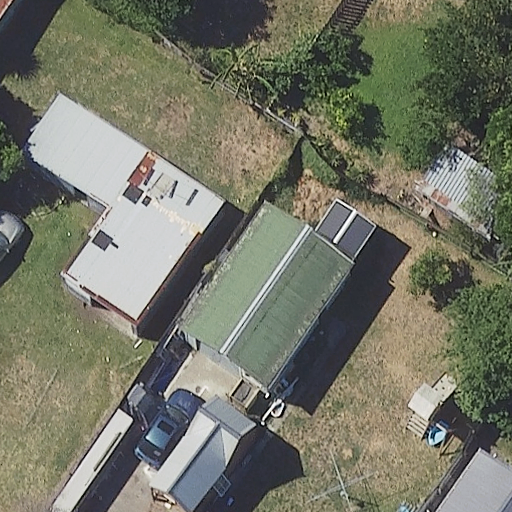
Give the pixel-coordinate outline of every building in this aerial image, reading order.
[(0,0),(0,51),(32,0),(0,0)] [(123,229),(80,295),(156,345),(237,223),(74,116),(36,172),(123,229)] [(511,162),(452,124),(406,195),(511,262),(511,162)] [(272,226),(191,342),(287,409),(368,292),(272,226)] [(456,511),(511,511),(511,481),(487,465),(456,511)]
